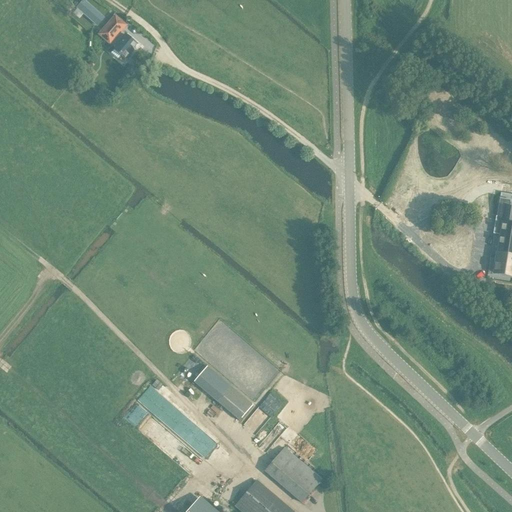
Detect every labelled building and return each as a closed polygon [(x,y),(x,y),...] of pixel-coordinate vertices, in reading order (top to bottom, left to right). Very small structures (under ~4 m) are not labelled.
[(84,1),(77,8),(97,25),(103,18),(84,1)] [(114,14),(97,35),(102,39),(107,43),(110,46),(127,24),(114,14)] [(113,50),(109,55),(115,60),(119,55),(125,60),(137,45),(125,35),(113,50)] [(87,66),(81,73),(89,80),(95,72),(87,66)] [(442,194),(446,188),(441,185),(437,190),(442,194)] [(496,220),(494,234),(501,235),(498,255),(495,257),(497,259),(496,266),(498,267),(497,273),(511,275),(511,207),(510,207),(511,201),(500,199),(496,220)] [(240,422),(253,406),(230,386),(216,402),(240,422)] [(269,406),(275,411),(283,403),(273,394),(270,397),(274,400),(269,406)] [(266,452),(287,428),(279,422),(259,446),(266,452)] [(301,504),(324,477),(286,446),(264,472),(301,504)] [(217,511),(200,497),(187,511),(293,511),(257,481),(234,507),(239,511),(217,511)]
